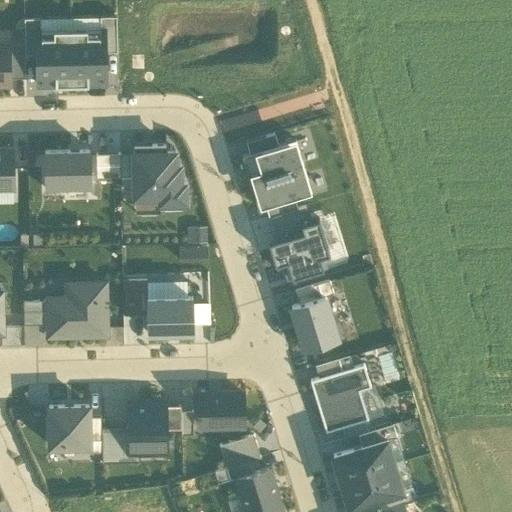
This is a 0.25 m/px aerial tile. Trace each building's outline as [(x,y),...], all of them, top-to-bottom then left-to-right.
[(100,15),(70,16),(70,28),(100,27),(100,15)] [(100,15),(100,27),(104,27),(105,51),(116,51),(116,15),(100,15)] [(70,28),(70,16),(40,17),(40,29),(70,28)] [(25,43),(25,53),(37,53),(36,29),(40,29),(40,17),(24,17),(25,43)] [(105,51),(104,27),(100,27),(70,28),(72,84),(88,83),(88,82),(106,82),(105,51)] [(37,53),(38,84),(55,83),(55,84),(72,84),(70,28),(40,29),(36,29),(37,53)] [(9,43),(9,47),(10,77),(26,77),(25,53),(25,43),(9,43)] [(0,81),(10,81),(10,77),(9,47),(0,46),(0,81)] [(274,132),(265,135),(268,146),(278,144),(274,132)] [(249,152),(268,146),(265,135),(246,141),(249,152)] [(249,152),(242,155),(258,206),(265,204),(284,198),(293,195),(311,190),(295,138),(278,144),(268,146),(249,152)] [(133,147),(133,152),(134,188),(134,195),(160,194),(160,201),(185,200),(185,182),(180,182),(179,164),(175,164),(175,150),(166,150),(165,144),(152,144),(152,147),(133,147)] [(12,147),(0,147),(0,186),(13,186),(12,147)] [(45,150),(45,185),(63,185),(90,185),(89,150),(45,150)] [(120,188),(134,188),(133,152),(119,153),(120,177),(120,188)] [(120,177),(119,153),(96,153),(96,177),(120,177)] [(13,186),(0,186),(0,201),(13,201),(13,186)] [(185,208),(185,200),(160,201),(160,194),(134,195),(135,213),(160,212),(160,209),(185,208)] [(284,198),(287,210),(297,207),(293,195),(284,198)] [(287,210),(284,198),(265,204),(268,215),(271,215),(287,210)] [(301,222),(310,220),(306,205),(297,207),(287,210),(271,215),(278,238),(303,230),(301,222)] [(268,241),(276,264),(287,260),(292,277),(324,267),(320,256),(330,253),(319,217),(310,220),(301,222),(303,230),(278,238),(268,241)] [(286,278),(292,277),(287,260),(276,264),(277,268),(282,266),(286,278)] [(124,314),(147,313),(147,296),(147,280),(147,278),(123,279),(124,314)] [(187,279),(147,280),(147,296),(187,295),(187,279)] [(329,279),(294,289),(299,302),(333,292),(329,279)] [(47,323),(48,335),(74,334),(74,330),(84,330),(84,334),(107,333),(105,280),(78,280),(78,295),(47,296),(47,298),(47,323)] [(325,294),(291,305),(304,348),(338,338),(325,294)] [(187,295),(147,296),(147,313),(148,332),(193,331),(193,325),(192,305),(192,295),(187,295)] [(47,323),(47,298),(23,299),(24,323),(47,323)] [(209,304),(192,305),(193,325),(210,324),(209,304)] [(315,364),(318,376),(353,365),(349,354),(315,364)] [(318,376),(310,379),(326,430),(341,425),(364,418),(368,417),(359,388),(370,385),(363,362),(353,365),(318,376)] [(370,385),(359,388),(368,417),(383,413),(374,384),(370,385)] [(244,392),(198,393),(199,424),(245,423),(244,392)] [(164,402),(129,403),(129,426),(130,443),(139,442),(165,442),(165,428),(164,404),(164,402)] [(89,404),(48,405),(49,445),(89,444),(89,415),(89,404)] [(181,404),(164,404),(165,428),(181,428),(181,409),(181,404)] [(192,409),(181,409),(181,428),(181,433),(193,433),(192,409)] [(101,415),(89,415),(89,444),(89,451),(102,451),(101,427),(101,415)] [(419,439),(420,417),(410,417),(410,439),(419,439)] [(341,425),(344,437),(358,433),(367,430),(364,418),(341,425)] [(358,433),(362,444),(386,437),(396,434),(392,422),(367,430),(358,433)] [(130,443),(129,426),(101,427),(102,451),(102,461),(140,461),(140,454),(139,442),(130,443)] [(253,432),(219,443),(226,466),(249,459),(260,455),(253,432)] [(404,460),(396,434),(386,437),(394,463),(404,460)] [(333,453),(341,479),(394,463),(386,437),(362,444),(333,453)] [(139,442),(140,454),(165,454),(165,442),(139,442)] [(214,470),(218,481),(236,475),(253,470),(249,459),(226,466),(214,470)] [(394,463),(402,488),(412,485),(404,460),(394,463)] [(402,488),(394,463),(341,479),(348,504),(377,495),(402,488)] [(253,470),(236,475),(242,494),(247,511),(281,511),(267,466),(253,470)] [(402,488),(377,495),(381,507),(403,501),(415,497),(412,485),(402,488)] [(90,493),(95,505),(99,511),(112,506),(129,498),(126,489),(90,493)] [(230,511),(247,511),(242,494),(226,499),(230,511)] [(376,509),(377,511),(406,511),(403,501),(381,507),(376,509)]
